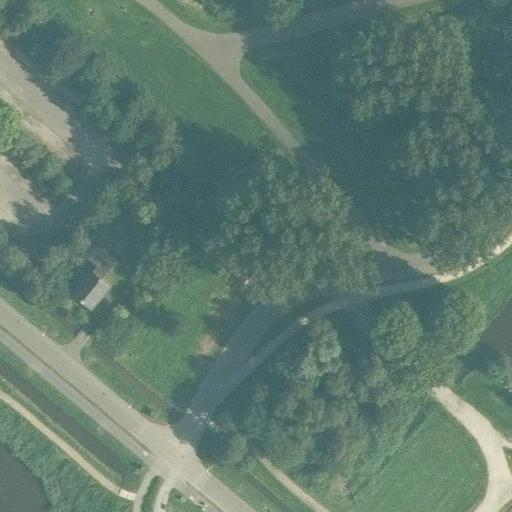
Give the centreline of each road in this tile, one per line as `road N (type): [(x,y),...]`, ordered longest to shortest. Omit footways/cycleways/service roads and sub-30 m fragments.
road 1 (tertiary): [(239,511),(0,311)]
road 2 (unknown): [(138,500),(0,395)]
road 3 (unknown): [(323,511),(246,442),(194,419)]
